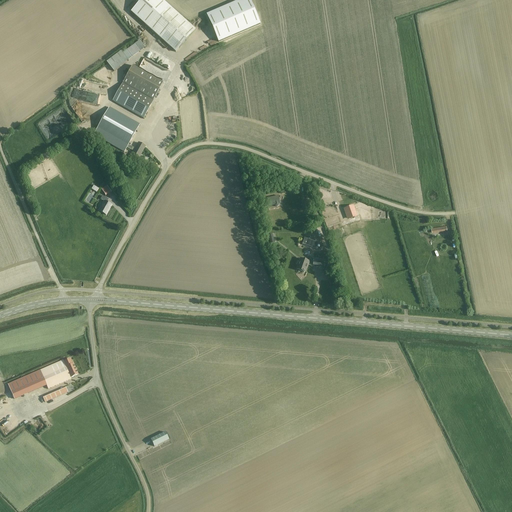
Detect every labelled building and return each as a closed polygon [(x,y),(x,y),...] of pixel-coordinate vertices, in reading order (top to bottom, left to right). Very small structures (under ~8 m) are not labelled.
[(195,30),(159,0),(142,0),(130,14),(175,53),(195,30)] [(260,24),(249,0),(240,0),(207,15),(219,42),(260,24)] [(114,72),(140,52),(135,45),(123,54),(121,51),(107,62),(114,72)] [(143,118),(153,101),(163,83),(132,66),(122,83),(123,83),(113,101),(143,118)] [(109,108),(94,135),(124,152),(127,148),(128,145),(140,125),(109,108)] [(61,111),(40,123),(47,136),(68,123),(61,111)] [(138,143),(135,149),(128,145),(127,148),(134,151),(132,155),(138,159),(145,147),(138,143)] [(111,192),(107,186),(101,189),(105,196),(111,192)] [(107,215),(112,205),(107,202),(109,199),(102,196),(101,199),(104,201),(99,211),(107,215)] [(278,196),(267,199),(269,206),(274,205),(275,206),(275,207),(276,207),(277,207),(278,206),(279,205),(278,204),(280,204),(278,196)] [(346,216),(347,219),(350,218),(350,219),(357,217),(355,211),(353,207),(344,210),(346,217),(346,216)] [(323,251),(324,247),(322,247),(323,244),(304,238),(302,244),(321,251),(321,250),(323,251)] [(322,267),(322,260),(313,259),(313,264),(309,264),(309,262),(300,259),(296,269),(306,272),(308,265),(313,265),(313,266),(322,267)] [(78,375),(75,367),(73,364),(71,359),(64,362),(67,368),(66,368),(63,361),(8,385),(9,388),(10,390),(11,391),(15,400),(47,386),(48,389),(71,379),(71,378),(78,375)] [(65,388),(43,400),(46,404),(68,392),(65,388)] [(154,447),(169,440),(165,432),(151,440),(154,447)]
